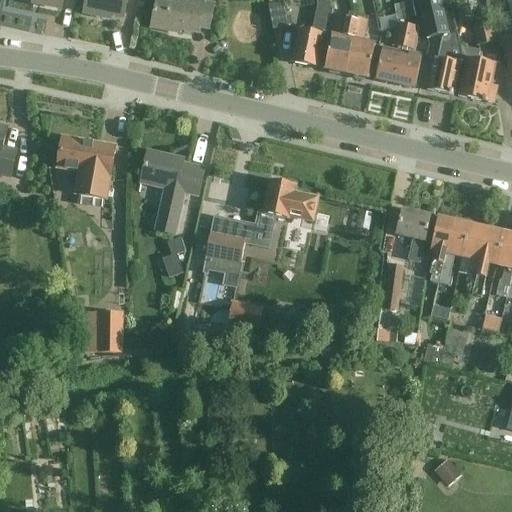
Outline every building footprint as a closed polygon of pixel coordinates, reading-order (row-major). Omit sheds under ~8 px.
[(36,0),(44,2),(43,7),(61,10),(63,0),(36,0)] [(123,19),(127,0),(87,0),(84,15),(102,19),(103,15),(123,19)] [(209,30),(214,6),(185,0),(179,0),(178,6),(157,2),(151,29),(169,33),(170,29),(197,34),(199,28),(209,30)] [(316,0),(317,7),(312,33),(299,31),(293,61),(292,64),(293,64),(317,69),(317,67),(324,37),(328,38),(333,12),(330,11),(328,0),(316,0)] [(462,67),(463,60),(457,32),(449,34),(440,0),(417,0),(427,40),(443,37),(438,61),(436,60),(429,92),(453,97),(459,66),(462,67)] [(401,5),(404,21),(416,18),(412,3),(401,5)] [(270,7),(274,31),(288,28),(290,28),(285,4),(279,5),(270,7)] [(347,75),(358,16),(349,14),(344,40),(332,38),(325,71),(347,75)] [(365,17),(358,16),(347,75),(368,80),(375,47),(364,44),(368,23),(364,22),(365,17)] [(478,47),(496,43),(491,22),(474,26),(478,47)] [(405,55),(403,49),(406,38),(412,39),(413,34),(417,35),(418,29),(398,25),(393,47),(399,48),(398,53),(383,50),(378,74),(376,81),(399,86),(406,55),(405,55)] [(406,55),(399,86),(406,88),(416,90),(422,58),(408,55),(409,50),(414,51),(417,35),(413,34),(412,39),(406,38),(403,49),(405,55),(406,55)] [(511,81),(511,43),(503,46),(511,81)] [(494,105),(498,88),(490,87),(494,65),(478,62),(481,52),(461,48),(464,60),(469,61),(461,98),(494,105)] [(0,176),(10,179),(17,152),(3,148),(7,129),(0,127),(0,176)] [(107,202),(116,148),(63,139),(57,170),(79,174),(75,196),(107,202)] [(198,198),(204,171),(183,166),(184,161),(148,153),(141,182),(166,187),(156,232),(175,236),(185,195),(198,198)] [(254,227),(250,247),(269,251),(276,218),(289,220),(289,218),(313,223),(318,199),(294,195),(296,187),(270,182),(264,215),(257,214),(254,227)] [(425,243),(431,218),(403,211),(397,237),(413,241),(410,250),(411,250),(409,262),(420,264),(422,253),(422,252),(424,243),(425,243)] [(430,276),(432,276),(430,284),(439,286),(453,223),(438,219),(431,252),(437,253),(436,258),(435,258),(430,276)] [(468,226),(453,223),(439,286),(451,288),(453,280),(450,279),(455,257),(461,259),(468,226)] [(471,271),(477,273),(487,231),(472,227),(465,260),(473,261),(471,271)] [(502,234),(487,231),(477,273),(473,297),(481,299),(489,265),(495,266),(502,234)] [(496,298),(507,300),(511,276),(511,236),(506,235),(498,267),(505,269),(502,280),(500,280),(496,298)] [(244,253),(246,243),(210,236),(208,246),(206,258),(241,265),(244,253)] [(185,251),(181,239),(168,244),(173,256),(185,251)] [(166,275),(177,272),(170,253),(159,257),(166,275)] [(390,268),(386,311),(399,312),(403,269),(390,268)] [(263,310),(232,304),(228,324),(259,330),(259,327),(262,314),(263,310)] [(448,321),(451,309),(435,306),(433,318),(448,321)] [(84,336),(84,354),(121,356),(123,315),(100,314),(99,336),(84,336)] [(262,314),(259,327),(271,330),(274,316),(262,314)] [(184,317),(180,336),(198,340),(203,321),(184,317)] [(486,317),(482,332),(498,336),(501,321),(486,317)] [(378,331),(376,342),(377,342),(396,344),(397,340),(397,333),(385,332),(379,331),(378,331)] [(405,333),(404,344),(415,345),(416,334),(405,333)] [(448,338),(446,346),(443,356),(462,360),(466,343),(448,338)] [(437,344),(436,349),(428,347),(424,364),(441,368),(443,356),(446,346),(437,344)] [(423,423),(418,444),(430,447),(435,426),(423,423)] [(460,476),(448,461),(434,473),(447,488),(460,476)]
